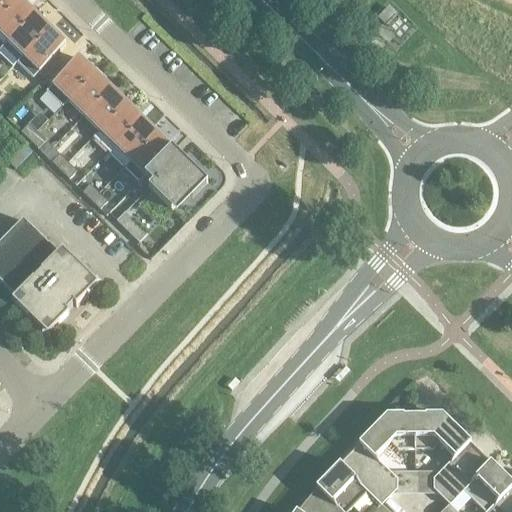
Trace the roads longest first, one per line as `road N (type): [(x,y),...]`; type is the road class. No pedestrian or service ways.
road 1 (tertiary): [(189,511),(261,411),(422,236)]
road 2 (unclassified): [(42,407),(246,199)]
road 3 (residential): [(74,0),(258,180),(246,199)]
road 4 (tertiary): [(419,154),(262,0)]
